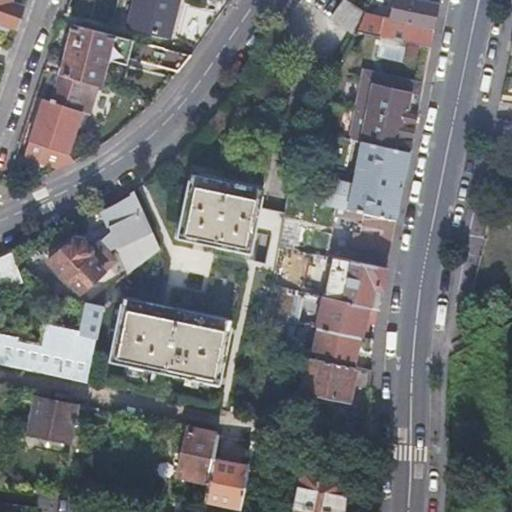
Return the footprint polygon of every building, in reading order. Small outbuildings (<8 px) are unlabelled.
[(3,4),(4,0),(0,0),(0,30),(1,31),(6,28),(7,24),(9,25),(15,8),(3,4)] [(131,0),(126,27),(166,35),(173,0),(131,0)] [(191,0),(177,20),(200,37),(218,11),(202,0),(191,0)] [(414,0),(391,0),(387,22),(404,25),(405,22),(418,24),(418,23),(424,24),(423,26),(433,28),(437,4),(414,0)] [(364,14),(349,3),(346,1),(330,22),(354,39),(356,34),(363,17),(364,14)] [(383,20),(363,17),(356,34),(429,50),(432,33),(417,30),(418,24),(405,22),(404,25),(402,36),(380,32),(383,20)] [(93,86),(94,86),(98,76),(117,82),(124,58),(174,71),(188,53),(67,23),(55,75),(93,86)] [(86,110),(93,86),(55,75),(49,100),(39,97),(27,140),(40,144),(35,161),(57,167),(59,168),(71,163),(67,151),(80,108),(86,110)] [(366,101),(359,140),(408,150),(416,111),(366,101)] [(408,150),(359,140),(350,189),(321,183),(315,208),(346,214),(338,257),(385,268),(389,246),(408,150)] [(188,180),(177,238),(247,252),(260,194),(188,180)] [(134,191),(84,215),(95,230),(109,221),(141,266),(160,254),(134,191)] [(75,240),(49,259),(63,278),(65,275),(76,291),(110,268),(111,259),(101,244),(91,250),(84,240),(75,240)] [(0,288),(25,281),(17,254),(0,258),(0,288)] [(329,297),(358,304),(362,284),(382,289),(385,268),(338,257),(329,297)] [(314,293),(307,323),(352,333),(358,304),(329,297),(314,293)] [(0,363),(85,381),(99,306),(82,303),(76,332),(43,325),(38,347),(15,343),(16,337),(0,333),(0,363)] [(115,303),(104,360),(216,382),(227,324),(115,303)] [(352,333),(307,323),(300,356),(345,365),(352,333)] [(300,356),(292,354),(289,364),(298,365),(293,388),(337,396),(335,405),(332,404),(330,430),(367,438),(371,372),(345,365),(300,356)] [(35,396),(28,434),(70,441),(76,405),(35,396)] [(213,459),(218,433),(187,426),(177,474),(208,481),(213,459)] [(232,438),(230,456),(258,459),(260,441),(232,438)] [(248,466),(213,459),(208,481),(204,501),(240,508),(248,466)] [(303,470),(294,511),(345,511),(352,481),(303,470)] [(178,503),(176,511),(201,511),(203,507),(178,503)]
